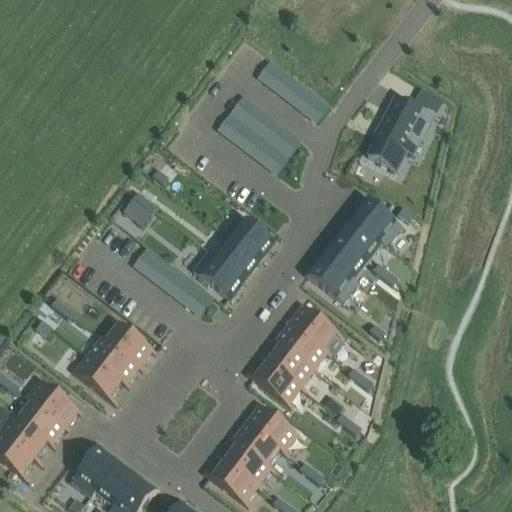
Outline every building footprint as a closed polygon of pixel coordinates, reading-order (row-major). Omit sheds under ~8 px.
[(378,142),(368,161),(397,176),(398,174),(397,174),(407,155),(403,154),(411,140),(421,145),(434,121),(395,100),(379,131),(382,133),(378,142)] [(159,174),(153,182),(163,190),(168,182),(159,174)] [(139,197),(133,204),(142,211),(147,204),(139,197)] [(350,221),(349,221),(388,251),(403,231),(364,202),(364,203),(367,205),(353,223),(350,221)] [(133,204),(124,216),(143,230),(152,219),(142,211),(133,204)] [(147,204),(142,211),(152,219),(157,212),(147,204)] [(404,212),(398,219),(408,227),(413,220),(404,212)] [(243,223),(229,242),(262,267),(262,266),(259,264),(273,246),(276,248),(277,247),(241,220),(240,221),(243,223)] [(335,240),(368,266),(381,248),(387,252),(388,251),(349,221),(349,222),(352,224),(338,242),(335,240)] [(321,259),(320,260),(359,289),(360,288),(354,284),(368,266),(335,240),(334,241),(337,243),(323,261),(321,259)] [(209,256),(208,256),(247,286),(248,286),(245,283),(258,265),(261,268),(262,267),(229,242),(215,260),(209,256)] [(208,256),(193,276),(232,306),(232,305),(230,303),(244,284),(247,287),(247,286),(208,256)] [(306,278),(305,279),(343,309),(359,289),(320,260),(323,262),(308,281),(306,278)] [(379,269),(373,276),(383,283),(388,276),(379,269)] [(388,276),(383,283),(392,291),(398,283),(388,276)] [(57,303),(51,311),(61,318),(67,311),(57,303)] [(287,325),(286,326),(331,361),(332,359),(334,361),(344,347),(342,346),(344,343),(303,311),(300,309),(298,311),(301,314),(290,328),(287,325)] [(67,311),(61,318),(70,325),(76,318),(67,311)] [(99,339),(98,340),(143,375),(144,374),(141,371),(151,358),(155,360),(157,358),(112,322),(110,325),(117,331),(107,345),(99,339)] [(42,326),(37,333),(46,341),(52,334),(42,326)] [(274,342),(273,344),(318,378),(319,377),(315,374),(326,360),(330,362),(331,361),(286,326),(285,328),(288,330),(277,345),(274,342)] [(375,329),(370,337),(379,344),(385,337),(375,329)] [(86,356),(85,357),(130,392),(131,391),(128,388),(139,374),(142,376),(143,375),(98,340),(97,342),(100,344),(89,359),(86,356)] [(261,359),(260,361),(304,395),(306,394),(302,391),(313,377),(317,379),(318,378),(273,344),(272,345),(280,351),(268,365),(261,359)] [(73,373),(71,376),(116,410),(118,407),(111,402),(121,388),(129,393),(130,392),(85,357),(84,359),(87,361),(77,376),(73,373)] [(248,376),(246,378),(254,384),(291,413),(293,410),(290,407),(300,394),(303,396),(304,395),(260,361),(259,362),(266,368),(256,382),(248,376)] [(354,373),(349,380),(358,387),(363,380),(354,373)] [(1,377),(0,378),(0,388),(5,392),(10,385),(1,377)] [(363,380),(358,387),(367,395),(373,388),(363,380)] [(25,399),(24,401),(69,435),(70,434),(67,432),(77,418),(81,420),(83,418),(79,415),(38,383),(35,385),(39,388),(28,402),(25,399)] [(10,385),(5,392),(14,399),(20,392),(10,385)] [(12,417),(11,418),(56,453),(57,451),(54,449),(65,434),(68,437),(69,435),(24,401),(23,402),(30,408),(19,422),(12,417)] [(244,425),(243,426),(288,460),(289,458),(286,456),(296,442),(299,445),(301,442),(260,411),(257,408),(255,410),(259,413),(248,427),(244,425)] [(0,434),(0,436),(43,470),(44,468),(36,462),(47,448),(55,454),(56,453),(11,418),(10,419),(13,422),(2,436),(0,434)] [(342,419),(337,426),(346,433),(352,426),(342,419)] [(231,442),(230,443),(275,477),(276,476),(268,470),(279,455),(287,461),(288,460),(243,426),(243,427),(246,429),(234,444),(231,442)] [(352,426),(346,433),(356,440),(361,433),(352,426)] [(0,465),(21,482),(29,488),(31,485),(23,479),(34,465),(42,471),(43,470),(0,436),(0,465)] [(218,459),(217,460),(262,494),(263,493),(259,490),(270,476),(274,478),(275,477),(230,443),(229,444),(237,450),(225,464),(218,459)] [(99,451),(71,487),(91,502),(121,463),(120,463),(118,466),(100,452),(102,449),(101,448),(99,451)] [(205,475),(203,477),(209,482),(248,511),(250,509),(247,507),(257,493),(261,495),(262,494),(217,460),(216,461),(224,467),(212,481),(205,475)] [(121,463),(91,502),(92,502),(96,497),(114,510),(112,511),(113,511),(140,478),(139,477),(137,480),(119,466),(121,464),(121,463)] [(305,468),(300,475),(309,482),(314,475),(305,468)] [(314,475),(309,482),(318,489),(324,482),(314,475)] [(140,478),(113,511),(145,511),(157,496),(160,493),(159,492),(157,495),(138,481),(140,478)] [(279,502),(273,509),(277,511),(286,511),(288,509),(279,502)]
